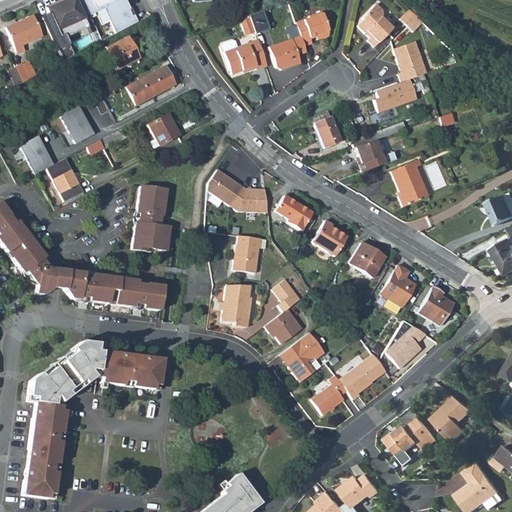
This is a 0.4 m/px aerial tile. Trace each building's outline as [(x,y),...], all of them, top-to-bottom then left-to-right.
[(73,0),(67,0),(46,10),(49,17),(41,21),(56,55),(68,50),(63,38),(86,28),(73,0)] [(103,9),(114,35),(137,23),(134,15),(131,17),(128,10),(129,9),(125,0),(82,0),(89,16),(103,9)] [(361,20),(355,27),(363,34),(364,32),(369,37),(368,39),(366,41),(372,47),(390,28),(378,17),(380,15),(380,10),(373,5),(360,19),(361,20)] [(46,10),(38,14),(41,21),(49,17),(46,10)] [(400,20),(406,25),(415,16),(409,10),(400,20)] [(300,26),(295,28),(299,38),(302,47),(311,44),(309,39),(315,37),(319,36),(320,39),(326,37),(328,33),(320,13),(307,17),(308,19),(299,23),(300,26)] [(252,29),(248,16),(239,19),(244,32),(252,29)] [(415,16),(406,25),(412,32),(422,23),(415,16)] [(31,17),(3,29),(14,53),(22,50),(20,46),(40,37),(31,17)] [(296,54),(303,51),(302,47),(299,38),(267,49),(274,69),(279,72),(298,65),(295,57),(296,54)] [(104,49),(98,52),(107,70),(113,67),(115,71),(136,60),(126,39),(104,50),(104,49)] [(398,73),(401,82),(410,78),(418,75),(423,74),(427,72),(415,41),(393,48),(398,63),(400,62),(403,70),(401,71),(398,73)] [(247,47),(236,51),(234,44),(231,43),(222,46),(221,49),(231,76),(254,68),(255,72),(266,68),(257,42),(246,46),(247,47)] [(56,55),(60,63),(71,58),(68,50),(56,55)] [(28,62),(20,66),(27,81),(35,77),(28,62)] [(20,66),(14,69),(20,85),(27,81),(20,66)] [(163,67),(124,88),(134,106),(173,86),(163,67)] [(4,85),(7,92),(20,85),(14,69),(5,73),(10,82),(4,85)] [(94,72),(81,73),(82,81),(95,80),(94,72)] [(422,86),(427,85),(423,74),(418,75),(422,86)] [(417,99),(410,78),(401,82),(377,91),(379,99),(375,100),(379,114),(417,99)] [(113,96),(110,89),(106,91),(96,96),(100,103),(113,96)] [(81,106),(61,117),(76,144),(95,134),(81,106)] [(339,143),(326,111),(309,118),(322,149),(339,143)] [(451,113),(439,117),(442,127),(455,122),(451,113)] [(165,115),(145,126),(152,140),(146,143),(149,150),(176,137),(165,115)] [(137,131),(133,123),(125,127),(110,135),(114,144),(137,131)] [(350,142),(352,149),(355,148),(375,141),(405,130),(403,123),(372,134),(350,142)] [(45,170),(54,165),(39,135),(20,147),(34,176),(45,170)] [(103,150),(114,144),(110,135),(98,142),(103,150)] [(381,157),(375,141),(355,148),(359,156),(361,164),(359,165),(362,173),(396,161),(393,152),(381,157)] [(98,142),(86,148),(90,156),(103,150),(98,142)] [(54,165),(45,170),(62,203),(81,193),(63,160),(54,165)] [(416,161),(387,173),(396,193),(394,195),(400,208),(426,197),(414,169),(419,166),(416,161)] [(242,192),(216,174),(205,186),(205,196),(235,215),(262,215),(263,193),(242,192)] [(138,187),(133,221),(143,222),(143,225),(133,224),(130,250),(145,252),(145,249),(165,251),(168,228),(164,227),(160,227),(161,216),(163,190),(138,187)] [(511,196),(511,193),(487,204),(496,225),(511,218),(511,196)] [(281,194),(272,209),(279,214),(285,217),(283,221),(284,221),(297,230),(309,211),(281,194)] [(5,224),(13,219),(10,213),(8,215),(0,204),(0,246),(40,299),(52,289),(54,270),(48,270),(49,265),(46,260),(37,267),(35,264),(44,257),(16,222),(8,228),(5,224)] [(280,228),(284,221),(283,221),(285,217),(279,214),(272,224),(280,228)] [(8,228),(16,222),(13,219),(5,224),(8,228)] [(322,219),(309,240),(332,255),(343,237),(328,227),(329,224),(322,219)] [(256,244),(258,235),(235,233),(233,241),(232,241),(231,249),(233,250),(232,256),(230,256),(229,267),(251,270),(255,244),(256,244)] [(511,243),(509,238),(489,250),(504,276),(511,271),(511,260),(511,259),(511,257),(511,243)] [(358,241),(345,262),(369,276),(381,256),(358,241)] [(37,267),(46,260),(44,257),(35,264),(37,267)] [(395,266),(377,295),(399,308),(412,286),(403,279),(406,273),(395,266)] [(65,272),(54,270),(52,289),(58,285),(62,290),(65,272)] [(65,272),(62,290),(70,300),(157,312),(160,288),(146,286),(146,284),(138,283),(137,294),(133,293),(135,282),(90,276),(90,287),(86,287),(87,275),(65,272)] [(282,279),(269,289),(279,302),(292,292),(282,279)] [(246,298),(249,287),(225,287),(222,304),(222,305),(225,306),(224,310),(221,309),(221,311),(219,323),(232,325),(232,327),(244,329),(249,299),(246,298)] [(430,288),(414,314),(436,328),(451,305),(438,298),(440,295),(430,288)] [(284,310),(298,300),(292,292),(279,302),(274,306),(279,314),(284,310)] [(298,330),(284,310),(279,314),(261,327),(266,334),(268,332),(271,337),(278,345),(298,330)] [(401,320),(381,351),(397,368),(418,349),(413,343),(423,334),(401,320)] [(287,369),(298,385),(312,375),(319,369),(314,362),(323,355),(307,335),(279,355),(287,365),(287,369)] [(141,359),(142,357),(123,354),(123,356),(118,355),(118,353),(99,351),(100,345),(82,343),(73,350),(75,354),(63,362),(78,384),(83,382),(85,385),(95,379),(90,371),(92,369),(100,371),(108,372),(105,384),(152,390),(153,386),(158,386),(162,360),(148,358),(147,359),(141,359)] [(277,357),(287,369),(287,365),(279,355),(277,357)] [(369,384),(384,372),(375,361),(371,356),(336,382),(344,393),(351,402),(359,397),(357,395),(367,387),(365,384),(367,383),(369,384)] [(511,357),(501,375),(511,381),(511,357)] [(34,415),(31,414),(21,492),(48,496),(49,491),(54,492),(60,437),(57,437),(57,432),(58,428),(62,428),(63,415),(51,414),(52,407),(53,399),(55,398),(60,403),(69,397),(66,393),(70,391),(54,369),(41,378),(38,374),(30,381),(27,400),(36,401),(34,415)] [(102,383),(105,384),(108,372),(100,371),(99,377),(103,377),(102,383)] [(339,397),(344,393),(336,382),(333,378),(327,382),(330,386),(309,401),(321,418),(343,402),(339,397)] [(460,423),(472,410),(453,394),(447,400),(448,401),(431,419),(454,441),(466,429),(460,423)] [(51,414),(63,415),(64,412),(60,412),(61,408),(52,407),(51,414)] [(390,432),(380,440),(401,466),(410,459),(404,451),(414,443),(416,446),(423,440),(427,446),(433,441),(416,418),(404,428),(402,426),(391,434),(390,432)] [(511,450),(505,445),(495,457),(507,467),(511,471),(511,450)] [(502,472),(507,467),(495,457),(490,463),(502,472)] [(477,463),(463,473),(473,486),(470,488),(468,486),(454,496),(465,511),(472,511),(485,503),(499,493),(477,463)] [(248,511),(260,503),(238,473),(225,482),(228,485),(220,491),(223,495),(201,511),(248,511)] [(356,476),(338,490),(343,495),(346,495),(348,498),(348,502),(349,503),(342,508),(345,511),(359,511),(356,507),(371,495),(373,498),(380,492),(368,474),(359,481),(356,476)] [(345,511),(342,508),(327,491),(316,502),(318,504),(313,508),(315,510),(311,511),(309,511),(308,511),(345,511)] [(503,499),(499,493),(485,503),(489,509),(503,499)]
